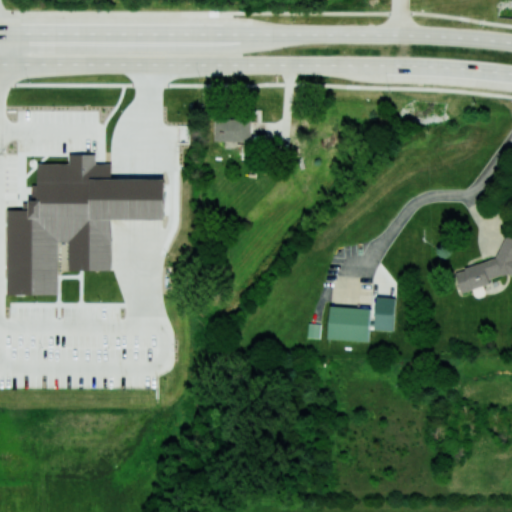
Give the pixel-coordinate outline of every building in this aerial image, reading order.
[(214,140),(250,141),(251,119),(215,118),(214,140)] [(7,294),(58,294),(58,241),(68,241),(68,269),(111,269),(111,218),(165,218),(165,178),(111,178),(112,163),(96,163),(96,154),(70,154),(70,163),(38,163),(37,200),(30,200),(30,209),(7,209),(7,294)] [(495,259),(455,270),(461,291),(487,284),(490,278),(508,273),(511,275),(511,237),(506,235),(495,259)] [(328,339),(369,341),(370,307),(329,305),(328,339)] [(307,336),(319,337),(320,323),(309,322),(307,336)]
